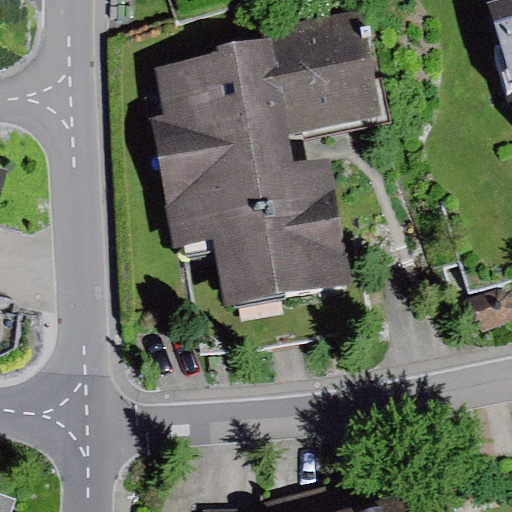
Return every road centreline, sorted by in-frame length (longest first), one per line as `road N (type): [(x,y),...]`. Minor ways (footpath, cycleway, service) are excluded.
road 1 (residential): [(68,0),(62,108),(89,428)]
road 2 (residential): [(511,378),(330,418),(135,433),(89,428)]
